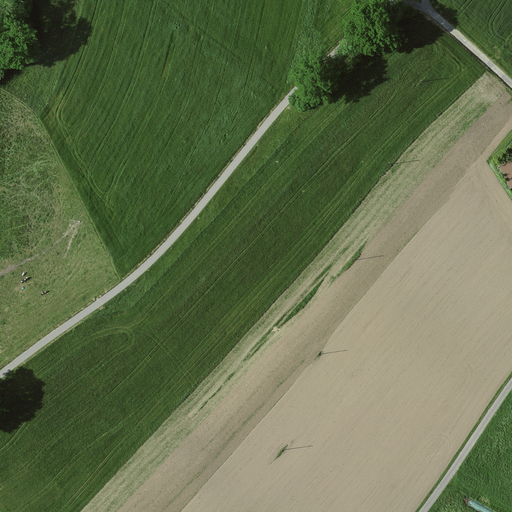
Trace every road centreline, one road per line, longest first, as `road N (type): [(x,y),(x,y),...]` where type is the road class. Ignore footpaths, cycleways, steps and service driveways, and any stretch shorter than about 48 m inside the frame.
road 1 (unclassified): [(0,374),(143,268),(310,74),(398,0)]
road 2 (unclassified): [(422,511),(511,382)]
road 3 (track): [(417,0),(511,84)]
